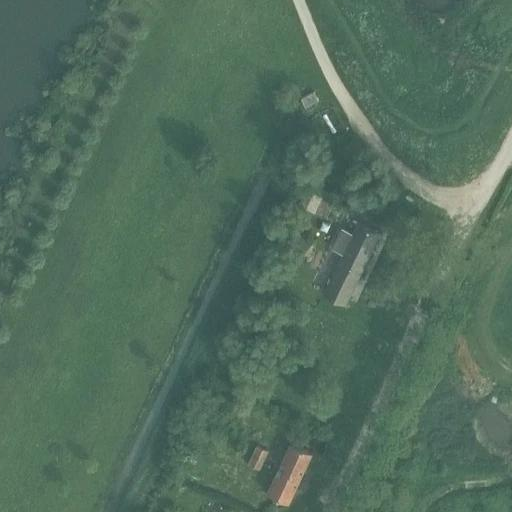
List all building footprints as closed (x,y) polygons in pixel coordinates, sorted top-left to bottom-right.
[(314,93),(300,99),(305,108),(318,101),(314,93)] [(309,218),(338,231),(345,215),(316,202),(309,218)] [(343,254),(324,294),(345,304),(379,232),(359,222),(353,234),(342,229),(333,249),(343,254)] [(236,396),(224,391),(219,402),(231,407),(236,396)] [(291,442),(279,467),(300,477),(312,452),(291,442)] [(257,445),(248,464),(260,469),(269,450),(257,445)] [(279,467),(267,492),(288,502),(300,477),(279,467)]
